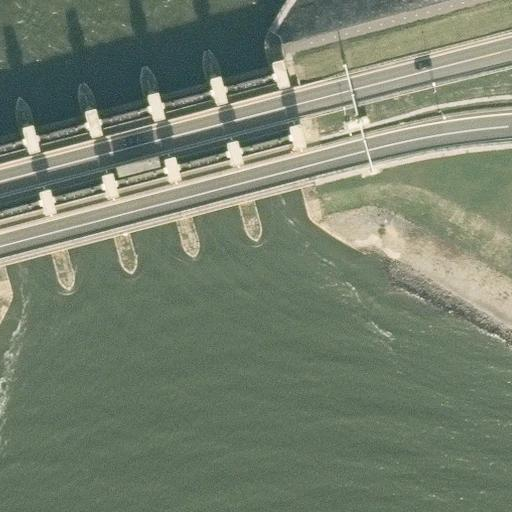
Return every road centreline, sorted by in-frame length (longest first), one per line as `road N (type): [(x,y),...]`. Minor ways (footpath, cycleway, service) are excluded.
road 1 (motorway): [(511,49),(0,183)]
road 2 (motorway): [(0,244),(412,138),(511,126)]
